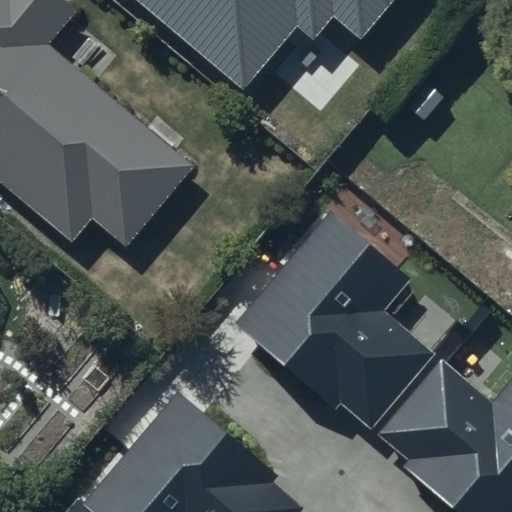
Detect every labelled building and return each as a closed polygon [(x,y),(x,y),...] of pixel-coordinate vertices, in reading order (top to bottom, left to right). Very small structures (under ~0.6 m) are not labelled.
[(90,227),(126,256),(190,178),(44,58),(75,20),(50,0),(0,0),(0,192),(71,250),(90,227)] [(127,0),(244,93),(293,33),(314,50),(330,30),(358,52),(400,0),(127,0)] [(329,160),(495,293),(511,274),(511,241),(413,162),(399,179),(347,138),(329,160)] [(408,279),(329,212),(234,323),(335,409),(340,403),(372,430),(436,355),(382,309),(408,279)] [(511,511),(511,376),(491,401),(440,358),(377,434),(408,460),(401,467),(455,511),(511,511)] [(276,475),(177,392),(81,506),(88,511),(299,511),(303,508),(271,481),(276,475)]
